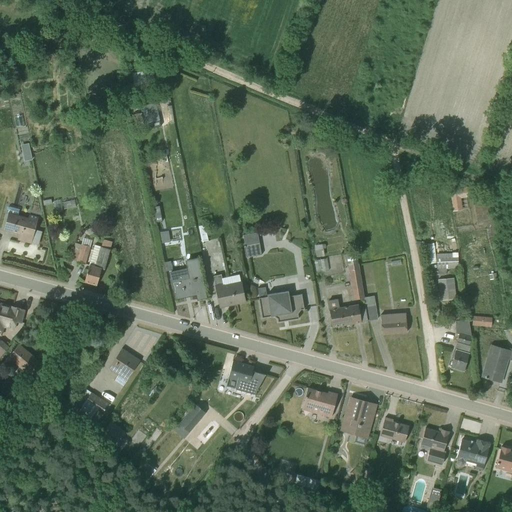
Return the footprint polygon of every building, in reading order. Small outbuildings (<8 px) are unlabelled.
[(50,21),(57,49),(64,47),(58,19),(50,21)] [(174,81),(180,79),(177,72),(171,74),(174,81)] [(112,100),(120,100),(120,83),(111,83),(111,96),(112,96),(112,100)] [(135,127),(144,125),(144,122),(150,121),(149,112),(142,114),(142,113),(133,115),(135,127)] [(328,142),(331,131),(312,125),(308,140),(312,141),(314,134),(322,136),(320,143),(325,145),(326,141),(328,142)] [(141,152),(147,151),(142,127),(136,128),(141,152)] [(147,138),(160,136),(159,130),(146,132),(147,138)] [(24,163),(31,160),(28,151),(21,153),(24,163)] [(449,190),(453,212),(462,211),(461,199),(469,198),(467,188),(449,190)] [(56,213),(62,212),(59,200),(53,202),(56,213)] [(64,210),(76,207),(74,200),(63,203),(64,210)] [(480,201),(473,202),(477,224),(486,223),(488,238),(495,237),(493,222),(489,200),(480,202),(480,201)] [(157,223),(160,222),(157,206),(152,207),(154,216),(155,216),(157,223)] [(31,244),(38,217),(29,215),(28,218),(18,215),(19,210),(10,207),(8,207),(7,209),(6,210),(7,212),(8,213),(4,230),(19,234),(17,240),(31,244)] [(201,243),(208,241),(205,225),(198,226),(201,243)] [(32,243),(37,245),(41,231),(36,229),(32,243)] [(242,233),(244,256),(260,255),(258,231),(242,233)] [(84,282),(96,286),(101,269),(104,270),(111,244),(105,242),(103,248),(100,247),(94,245),(84,282)] [(75,243),(69,260),(85,265),(90,247),(75,243)] [(315,258),(324,257),(323,249),(322,249),(321,245),(314,246),(315,258)] [(425,248),(426,260),(435,259),(434,247),(425,248)] [(354,301),(364,299),(363,298),(356,252),(346,254),(354,301)] [(436,255),(436,270),(438,270),(446,269),(458,269),(458,253),(436,255)] [(198,300),(205,298),(196,259),(185,261),(187,273),(178,275),(179,281),(172,283),(176,299),(197,294),(198,300)] [(316,273),(328,271),(326,259),(314,261),(316,273)] [(220,308),(245,302),(241,282),(243,282),(242,277),(239,278),(239,275),(221,279),(221,275),(213,277),(220,308)] [(437,280),(440,301),(455,300),(453,278),(437,280)] [(256,287),(257,296),(266,296),(265,286),(256,287)] [(304,310),(301,295),(289,296),(288,291),(267,295),(267,297),(258,298),(262,318),(273,316),(277,319),(278,322),(298,319),(297,314),(300,310),(304,310)] [(363,298),(364,299),(367,322),(377,320),(374,297),(363,298)] [(332,328),(361,323),(358,305),(339,308),(337,299),(327,301),(332,328)] [(451,316),(458,321),(465,311),(458,306),(451,316)] [(20,324),(24,310),(11,307),(10,311),(0,307),(0,336),(2,337),(4,328),(14,331),(15,326),(16,326),(17,323),(20,324)] [(381,334),(407,333),(405,313),(380,315),(381,334)] [(492,318),(473,317),(472,326),(491,328),(492,318)] [(451,368),(463,371),(470,346),(469,346),(471,337),(468,320),(455,321),(455,334),(458,335),(454,350),(453,350),(450,359),(453,360),(451,368)] [(33,379),(44,365),(19,345),(4,363),(10,368),(14,364),(33,379)] [(483,377),(500,382),(506,360),(511,361),(511,349),(509,349),(508,350),(492,346),(483,377)] [(115,381),(123,387),(140,361),(121,349),(108,369),(118,375),(115,381)] [(226,387),(254,394),(265,375),(252,372),(253,367),(233,361),(226,387)] [(192,389),(197,386),(193,380),(188,384),(192,389)] [(302,410),(331,418),(337,395),(328,392),(327,394),(307,388),(302,410)] [(72,410),(77,413),(77,414),(94,426),(108,404),(91,392),(91,393),(85,389),(72,410)] [(366,438),(367,439),(376,405),(358,400),(358,402),(350,400),(342,432),(356,436),(354,442),(365,445),(366,438)] [(189,433),(205,413),(195,404),(178,424),(189,433)] [(379,436),(404,443),(409,427),(392,422),(393,420),(384,418),(379,436)] [(107,429),(102,435),(101,434),(98,438),(112,448),(121,436),(123,437),(127,433),(111,421),(106,428),(107,429)] [(426,460),(442,465),(445,452),(443,451),(449,432),(441,430),(440,432),(425,428),(420,446),(420,448),(429,451),(426,460)] [(475,469),(482,471),(489,444),(477,440),(475,444),(462,440),(456,459),(457,459),(457,461),(457,464),(459,466),(463,466),(464,463),(465,461),(466,461),(464,466),(474,468),(475,464),(476,464),(475,469)] [(495,469),(511,473),(511,452),(509,452),(510,449),(501,447),(495,469)] [(133,466),(145,453),(146,451),(143,449),(142,450),(140,449),(129,462),(133,466)] [(147,480),(157,469),(145,459),(136,470),(147,480)] [(360,482),(361,477),(354,469),(348,475),(349,476),(347,478),(356,487),(360,482)] [(315,499),(320,481),(296,474),(296,475),(295,474),(294,478),(295,478),(294,485),(311,490),(310,494),(314,496),(313,499),(315,499)] [(426,507),(436,510),(441,490),(431,488),(426,507)]
